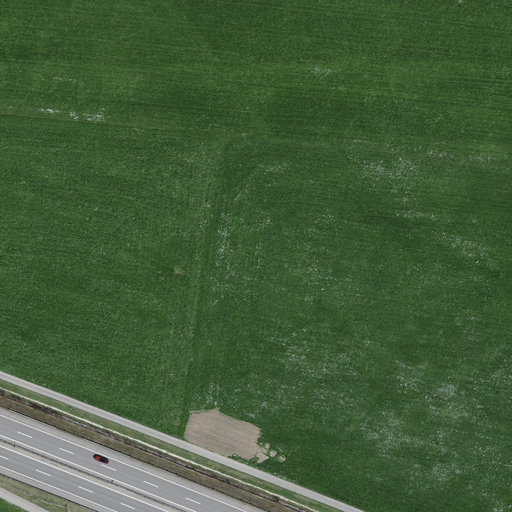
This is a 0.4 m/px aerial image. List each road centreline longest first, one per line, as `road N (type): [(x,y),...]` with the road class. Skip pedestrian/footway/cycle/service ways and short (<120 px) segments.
road 1 (track): [(0,378),(355,511)]
road 2 (motorway): [(221,511),(0,424)]
road 3 (motorway): [(0,456),(141,511)]
